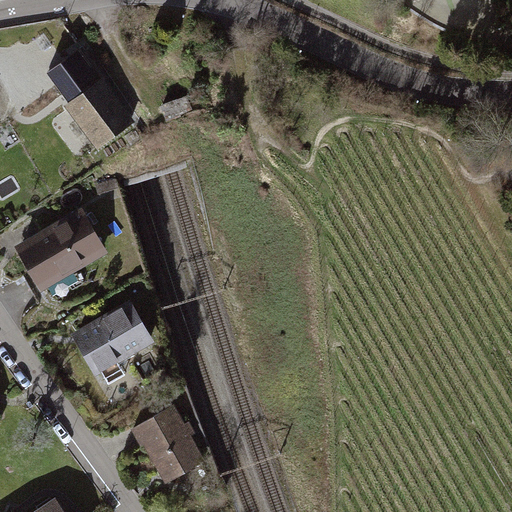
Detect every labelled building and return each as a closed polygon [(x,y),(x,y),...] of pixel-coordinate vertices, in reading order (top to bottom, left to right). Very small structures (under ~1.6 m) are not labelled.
[(106,83),(77,105),(107,146),(136,125),(106,83)] [(87,208),(18,246),(45,295),(114,257),(87,208)] [(136,303),(75,333),(97,376),(158,345),(136,303)] [(174,406),(135,427),(169,487),(208,466),(174,406)] [(69,511),(57,495),(31,511),(69,511)]
